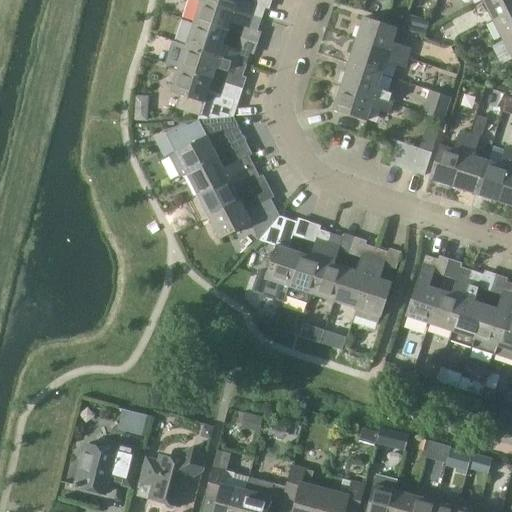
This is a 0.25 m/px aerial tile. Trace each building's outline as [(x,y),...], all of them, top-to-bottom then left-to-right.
[(200,0),(193,23),(227,34),(231,23),(257,32),(261,20),(200,0)] [(200,0),(261,20),(265,9),(238,0),(200,0)] [(511,0),(486,0),(483,2),(492,21),(511,11),(511,0)] [(511,11),(492,21),(502,40),(511,35),(511,11)] [(363,17),(355,41),(389,52),(408,58),(411,49),(392,43),(397,29),(363,17)] [(193,23),(185,46),(246,65),(250,54),(223,46),(227,34),(193,23)] [(511,35),(502,40),(511,59),(511,35)] [(355,41),(348,64),(382,75),(386,61),(404,67),(408,58),(389,52),(355,41)] [(185,46),(178,69),(212,80),(216,68),(242,77),(246,65),(185,46)] [(467,58),(472,55),(468,48),(463,51),(467,58)] [(348,64),(340,87),(374,98),(374,97),(393,103),(396,94),(377,88),(382,75),(348,64)] [(199,117),(198,121),(229,118),(235,100),(208,91),(212,80),(178,69),(170,92),(181,95),(176,109),(199,117)] [(374,98),(340,87),(333,110),(367,121),(371,107),(389,113),(393,103),(374,97),(374,98)] [(431,92),(424,115),(446,122),(453,99),(431,92)] [(148,97),(135,97),(134,121),(147,122),(148,97)] [(511,115),(511,98),(508,97),(503,113),(511,115)] [(478,117),(472,133),(481,136),(487,120),(478,117)] [(175,153),(186,175),(218,159),(212,148),(237,135),(229,118),(198,121),(201,127),(191,132),(188,125),(185,125),(170,133),(175,141),(179,151),(175,153)] [(429,180),(452,187),(463,153),(469,135),(460,132),(454,150),(440,146),(429,180)] [(452,187),(475,195),(486,161),(473,156),(479,138),(469,135),(463,153),(452,187)] [(420,149),(432,153),(436,142),(424,138),(420,149)] [(389,165),(401,168),(408,145),(397,141),(389,165)] [(401,168),(412,172),(420,149),(408,145),(401,168)] [(475,195),(498,202),(509,168),(511,157),(511,148),(506,147),(500,165),(486,161),(475,195)] [(420,149),(412,172),(424,176),(432,153),(420,149)] [(186,175),(197,196),(253,167),(248,156),(223,169),(218,159),(186,175)] [(498,202),(511,206),(511,157),(509,168),(498,202)] [(202,221),(208,218),(240,202),(234,190),(259,178),(253,167),(197,196),(191,200),(202,221)] [(250,224),(259,241),(279,217),(270,199),(245,212),(240,202),(208,218),(219,240),(250,224)] [(272,288),(286,293),(299,253),(288,249),(296,223),(279,217),(259,241),(276,246),(265,280),(266,283),(268,286),(272,288)] [(289,287),(311,294),(330,234),(319,230),(311,257),(299,253),(286,293),(287,293),(289,287)] [(311,294),(333,302),(344,268),(334,264),(342,238),(330,234),(311,294)] [(333,302),(356,309),(376,249),(365,245),(356,272),(344,268),(333,302)] [(376,249),(356,309),(354,315),(378,323),(391,283),(379,279),(388,252),(376,249)] [(405,317),(429,325),(440,290),(429,287),(437,260),(425,256),(405,317)] [(429,325),(452,332),(471,271),(460,268),(452,294),(440,290),(429,325)] [(449,340),(472,347),(486,305),(474,302),(483,275),(471,271),(452,332),(449,340)] [(472,347),(495,355),(511,300),(511,284),(506,283),(497,309),(486,305),(472,347)] [(511,300),(495,355),(511,360),(511,300)] [(431,364),(440,366),(444,354),(435,351),(431,364)] [(499,417),(506,419),(509,409),(503,407),(499,417)] [(146,436),(151,417),(141,414),(136,434),(146,436)] [(429,443),(429,442),(422,440),(421,441),(419,449),(427,451),(429,443)] [(82,457),(75,486),(104,494),(108,478),(133,484),(141,451),(107,442),(103,444),(102,449),(97,448),(96,445),(89,443),(82,447),(81,454),(82,457)] [(187,481),(202,472),(204,464),(196,449),(191,447),(179,455),(177,460),(160,455),(158,461),(146,458),(139,484),(151,487),(148,499),(180,507),(187,481)] [(213,511),(239,511),(245,491),(230,487),(234,473),(226,471),(231,454),(217,450),(206,492),(218,495),(213,511)] [(492,460),(487,459),(483,473),(488,475),(492,460)] [(292,511),(318,511),(324,489),(309,486),(313,472),(291,466),(285,487),(286,487),(284,493),(296,496),(292,511)] [(365,511),(388,511),(394,490),(397,481),(375,475),(365,511)] [(279,511),(284,493),(286,487),(285,487),(249,477),(245,491),(239,511),(265,511),(267,507),(279,511)] [(324,489),(318,511),(344,511),(345,508),(357,511),(364,485),(342,479),(339,493),(324,489)] [(388,511),(411,511),(418,488),(416,488),(414,495),(394,490),(388,511)] [(411,511),(433,511),(438,493),(418,488),(411,511)] [(433,511),(455,511),(459,499),(438,493),(433,511)] [(455,511),(477,511),(480,504),(459,499),(455,511)]
